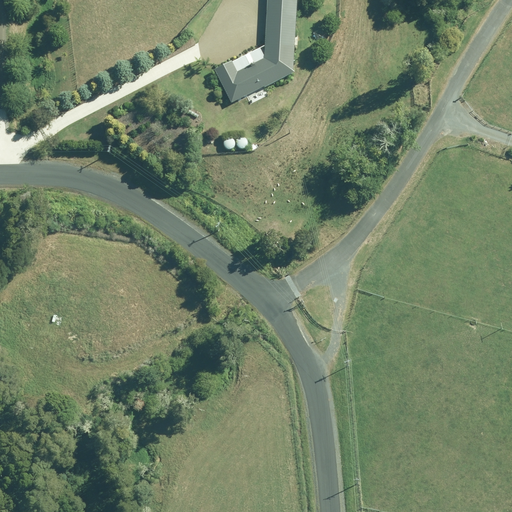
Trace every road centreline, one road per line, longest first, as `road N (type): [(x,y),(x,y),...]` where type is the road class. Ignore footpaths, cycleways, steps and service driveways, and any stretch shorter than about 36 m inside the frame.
road 1 (unclassified): [(283,300),(327,274),(364,230),(511,2)]
road 2 (unclassified): [(0,166),(81,174),(204,239),(283,300)]
road 3 (unclassified): [(283,300),(319,386),(331,511)]
